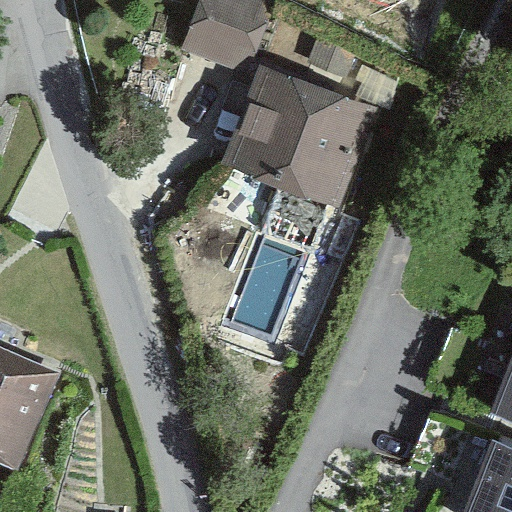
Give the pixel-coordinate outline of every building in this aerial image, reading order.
[(263,0),(199,0),(183,51),(241,70),(263,0)] [(358,65),(326,51),(308,93),(270,78),(231,173),(334,216),(377,110),(344,97),(358,65)] [(511,312),(476,418),(511,430),(511,312)] [(51,384),(0,360),(0,455),(16,462),(51,384)] [(511,511),(511,447),(474,432),(440,511),(511,511)]
